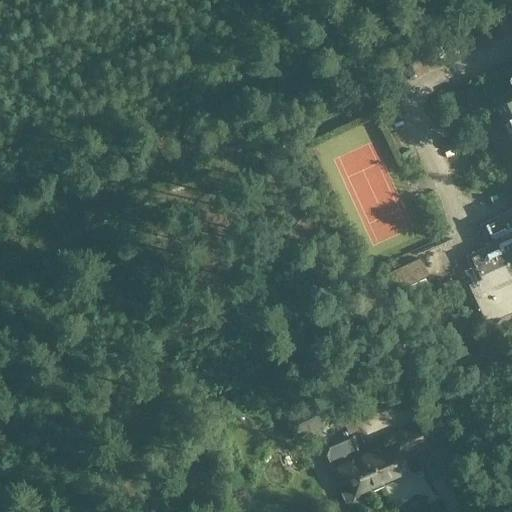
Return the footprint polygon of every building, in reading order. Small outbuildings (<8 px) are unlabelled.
[(511,92),(492,102),(511,147),(511,211),(480,227),(489,247),(466,259),(475,280),(464,286),(485,331),(511,318),(511,92)] [(385,299),(429,278),(420,258),(376,280),(385,299)] [(293,440),(323,427),(313,405),(283,418),(293,440)] [(427,450),(447,441),(436,418),(417,427),(427,450)] [(358,432),(354,423),(345,426),(349,436),(358,432)] [(324,458),(331,475),(336,473),(342,486),(339,488),(346,505),(353,502),(355,496),(367,491),(372,493),(395,483),(397,478),(408,473),(415,475),(421,472),(410,446),(406,447),(400,434),(377,444),(380,450),(362,458),(354,438),(327,450),(324,458)]
